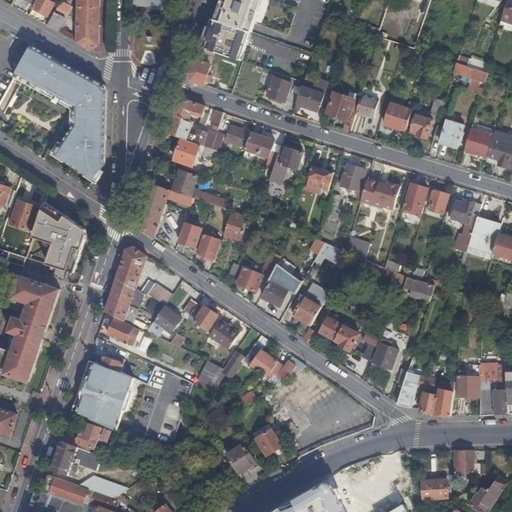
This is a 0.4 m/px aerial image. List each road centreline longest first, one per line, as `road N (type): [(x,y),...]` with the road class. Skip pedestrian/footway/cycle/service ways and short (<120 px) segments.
road 1 (residential): [(408,437),(404,423),(120,223)]
road 2 (residential): [(170,85),(511,193)]
road 3 (residential): [(120,223),(21,511)]
road 4 (primary): [(249,511),(350,452),(408,437)]
road 5 (residential): [(120,223),(170,85)]
road 6 (residential): [(120,223),(0,146)]
road 7 (residential): [(121,81),(120,223)]
road 8 (residential): [(0,12),(121,81)]
